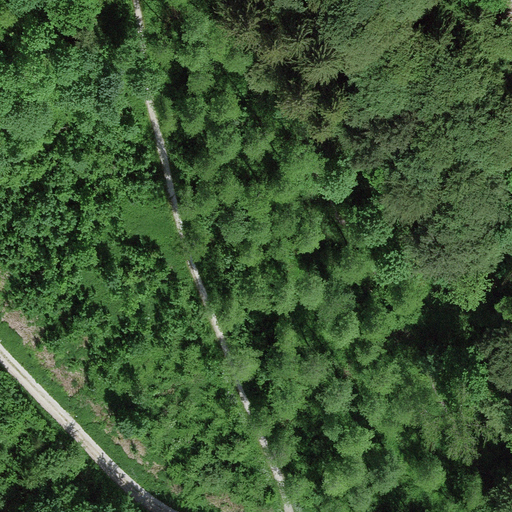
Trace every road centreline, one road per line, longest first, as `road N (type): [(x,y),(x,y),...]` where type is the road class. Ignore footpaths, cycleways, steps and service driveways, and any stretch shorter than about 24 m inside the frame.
road 1 (track): [(138,0),(179,221),(289,511)]
road 2 (track): [(168,511),(0,348)]
